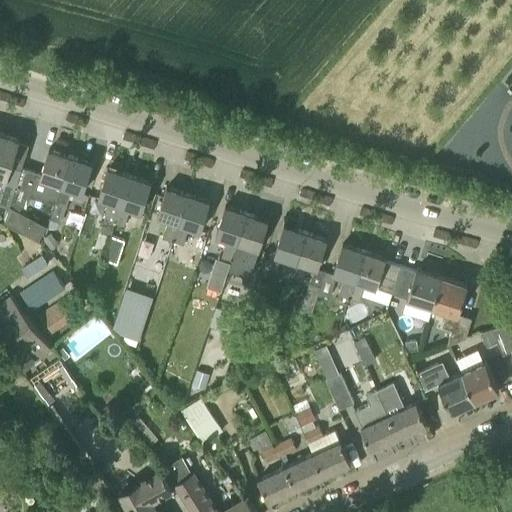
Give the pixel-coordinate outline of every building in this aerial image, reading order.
[(0,133),(0,180),(4,182),(1,189),(0,192),(0,202),(9,205),(11,202),(21,169),(10,165),(19,139),(0,133)] [(49,149),(41,175),(21,169),(11,202),(12,202),(26,206),(29,198),(30,194),(45,199),(56,202),(71,156),(49,149)] [(71,156),(56,202),(50,218),(61,222),(72,189),(83,193),(93,163),(71,156)] [(110,202),(105,218),(115,222),(130,175),(108,168),(98,198),(110,202)] [(141,212),(151,182),(130,175),(115,222),(125,225),(131,209),(141,212)] [(167,187),(157,217),(169,221),(163,238),(173,241),(188,194),(167,187)] [(201,231),(210,201),(188,194),(173,241),(184,244),(189,227),(201,231)] [(4,223),(12,227),(20,212),(9,206),(4,223)] [(232,260),(247,213),(225,206),(215,236),(227,240),(222,257),(232,260)] [(250,276),(269,220),(247,213),(232,260),(228,269),(250,276)] [(109,239),(115,222),(105,218),(99,236),(109,239)] [(284,225),(274,255),(286,259),(280,276),(291,279),(306,232),(284,225)] [(318,267),(328,239),(306,232),(291,279),(289,283),(295,285),(296,281),(301,282),(306,266),(314,268),(301,308),(312,312),(319,294),(327,271),(318,267)] [(59,244),(51,233),(43,238),(51,249),(59,244)] [(118,262),(125,239),(112,236),(106,258),(118,262)] [(338,274),(345,277),(339,295),(349,298),(364,251),(343,244),(333,273),(327,271),(319,294),(331,295),(338,274)] [(365,283),(377,287),(392,292),(401,266),(385,261),(386,258),(364,251),(349,298),(359,301),(365,283)] [(28,276),(47,263),(42,255),(23,268),(28,276)] [(433,306),(442,276),(417,268),(416,271),(401,266),(392,292),(408,297),(403,312),(428,319),(432,306),(433,306)] [(66,287),(55,270),(21,291),(32,309),(66,287)] [(207,286),(222,290),(226,278),(212,273),(207,286)] [(459,313),(468,284),(442,276),(433,306),(447,311),(443,326),(452,329),(448,343),(466,337),(472,317),(459,313)] [(139,339),(151,300),(125,292),(114,331),(125,334),(138,339),(139,339)] [(0,337),(18,360),(24,368),(52,346),(11,294),(0,302),(0,337)] [(81,312),(69,294),(36,316),(49,334),(81,312)] [(504,353),(511,349),(511,322),(482,331),(488,345),(498,341),(504,353)] [(136,345),(138,339),(125,334),(123,341),(136,345)] [(361,352),(370,347),(365,336),(355,341),(361,352)] [(0,374),(18,360),(0,337),(0,374)] [(418,347),(417,339),(406,341),(407,349),(418,347)] [(332,360),(325,345),(313,351),(320,365),(332,360)] [(475,400),(499,389),(486,361),(462,372),(475,400)] [(452,411),(475,400),(462,372),(449,378),(442,363),(432,367),(439,383),(452,411)] [(206,388),(210,374),(197,370),(193,384),(206,388)] [(339,410),(354,402),(340,373),(325,380),(339,410)] [(371,449),(399,436),(389,414),(378,392),(367,396),(370,404),(354,411),(361,427),(371,449)] [(204,443),(223,429),(201,397),(182,410),(204,443)] [(427,423),(416,401),(389,414),(399,436),(427,423)] [(303,426),(314,421),(317,419),(311,406),(297,413),(303,426)] [(324,475),(351,462),(341,441),(335,429),(324,434),(319,425),(304,431),(314,454),(324,475)] [(258,449),(260,453),(262,452),(263,451),(256,436),(249,439),(254,450),(258,449)] [(292,438),(277,445),(282,456),(297,449),(292,438)] [(263,451),(262,452),(267,463),(282,456),(277,445),(263,451)] [(286,466),(296,488),(324,475),(314,454),(286,466)] [(258,511),(246,497),(219,511),(193,473),(183,458),(162,471),(172,486),(176,484),(194,511),(258,511)] [(296,488),(286,466),(259,479),(268,500),(296,488)] [(158,511),(151,499),(172,486),(162,471),(162,469),(121,494),(131,511),(158,511)]
